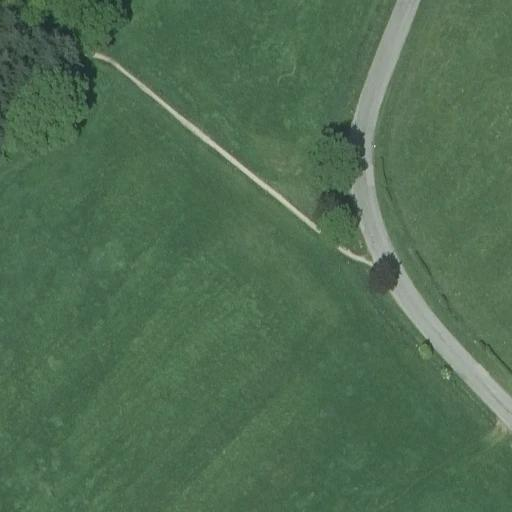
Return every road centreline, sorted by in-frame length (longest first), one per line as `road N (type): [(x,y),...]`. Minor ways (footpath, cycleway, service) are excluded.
road 1 (unclassified): [(511,419),(413,309),(364,203),(364,118),(404,0)]
road 2 (unknown): [(389,270),(343,253),(116,60),(0,30)]
